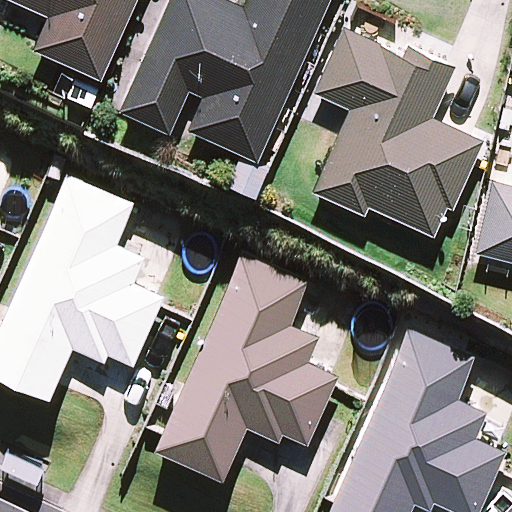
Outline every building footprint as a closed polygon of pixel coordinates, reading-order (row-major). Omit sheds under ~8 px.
[(135,0),(22,0),(52,13),(37,47),(102,76),(135,0)] [(171,0),(124,108),(173,129),(191,88),(205,94),(191,124),(260,154),(327,0),(245,0),(244,4),(234,0),(171,0)] [(450,74),(346,27),(317,91),(353,107),(316,188),(364,210),(367,203),(438,235),(482,138),(431,115),(450,74)] [(74,342),(108,358),(111,350),(134,360),(163,294),(131,279),(141,258),(115,246),(133,206),(68,177),(0,329),(0,371),(50,394),(74,342)] [(511,183),(495,180),(479,250),(511,258),(511,183)] [(247,425),(284,441),(288,432),(308,441),(337,374),(307,361),(317,337),(289,324),(306,286),(241,257),(158,447),(224,476),(247,425)] [(409,511),(416,497),(440,508),(444,500),(470,511),(477,511),(506,448),(473,434),(483,410),(457,398),(474,361),(409,333),(330,511),(409,511)]
